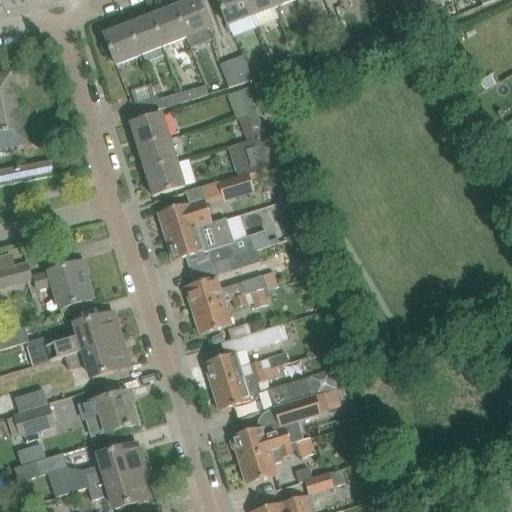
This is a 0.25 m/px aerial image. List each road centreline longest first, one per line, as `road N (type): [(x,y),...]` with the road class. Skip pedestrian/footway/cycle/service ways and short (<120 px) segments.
road 1 (residential): [(208,511),(113,205)]
road 2 (residential): [(113,205),(62,19)]
